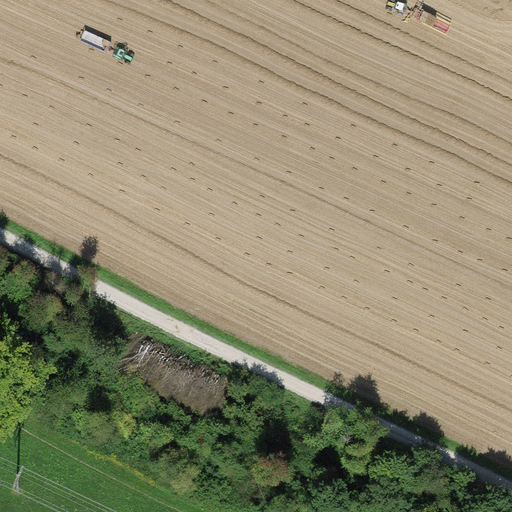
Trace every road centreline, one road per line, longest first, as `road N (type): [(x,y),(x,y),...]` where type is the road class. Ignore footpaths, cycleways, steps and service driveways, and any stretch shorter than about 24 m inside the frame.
road 1 (track): [(0,234),(511,487)]
road 2 (unknown): [(206,511),(0,412)]
